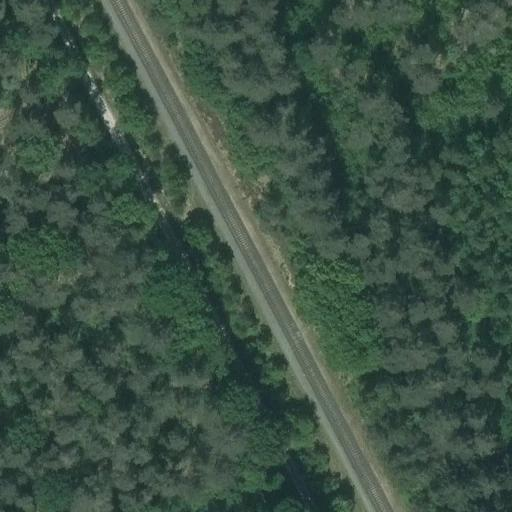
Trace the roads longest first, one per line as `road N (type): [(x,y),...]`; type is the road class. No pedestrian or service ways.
road 1 (track): [(43,0),(307,511)]
road 2 (track): [(289,0),(352,229),(443,457),(511,439)]
